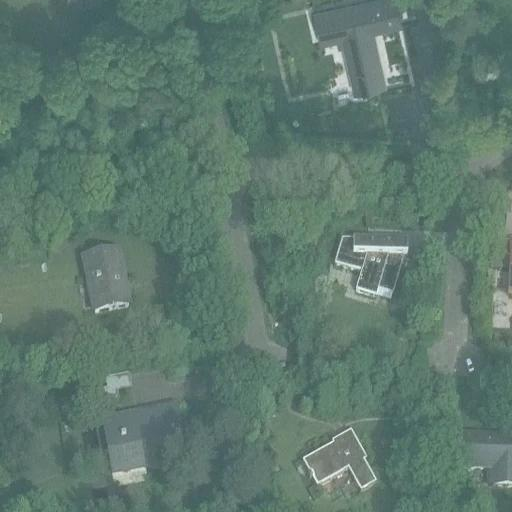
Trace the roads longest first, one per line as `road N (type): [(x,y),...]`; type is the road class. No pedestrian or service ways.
road 1 (residential): [(214,169),(454,170)]
road 2 (residential): [(254,364),(214,169)]
road 3 (residential): [(454,170),(452,362)]
road 4 (residential): [(214,169),(183,0)]
